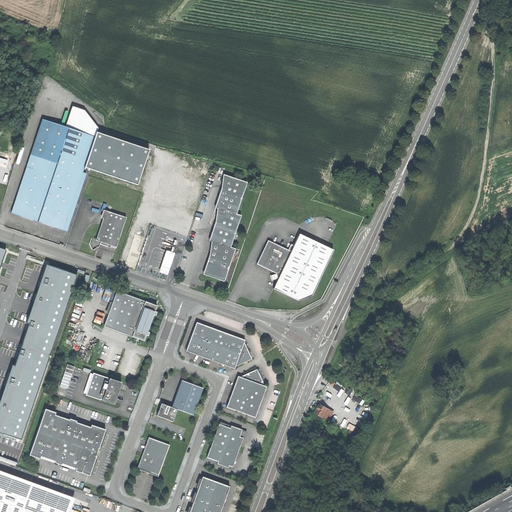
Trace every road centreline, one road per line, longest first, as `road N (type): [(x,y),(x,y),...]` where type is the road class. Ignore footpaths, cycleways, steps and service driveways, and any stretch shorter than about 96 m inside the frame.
road 1 (secondary): [(323,354),(409,157)]
road 2 (unclassified): [(167,511),(217,384),(162,358)]
road 3 (unclassified): [(0,232),(184,295)]
road 4 (secondary): [(409,157),(479,0)]
road 5 (secondary): [(264,511),(323,354)]
road 6 (secondary): [(307,368),(252,511)]
road 7 (unclassified): [(162,358),(116,493)]
road 8 (secondary): [(409,157),(348,274)]
